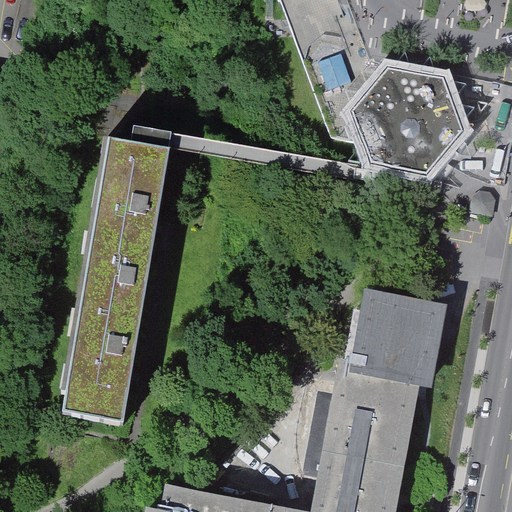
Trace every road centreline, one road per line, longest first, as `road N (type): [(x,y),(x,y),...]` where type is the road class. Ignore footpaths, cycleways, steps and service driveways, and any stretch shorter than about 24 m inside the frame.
road 1 (primary): [(511,339),(481,511)]
road 2 (residential): [(511,43),(395,15),(385,0)]
